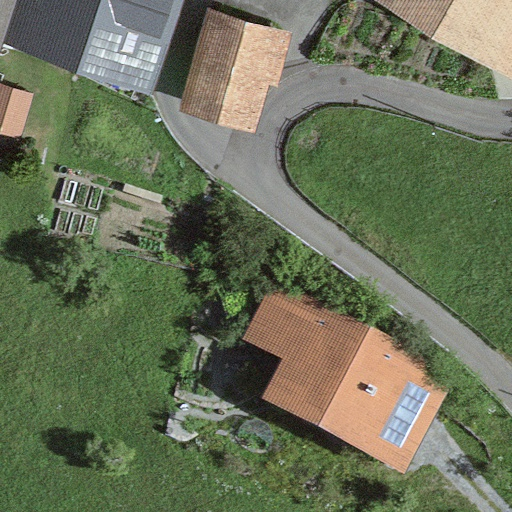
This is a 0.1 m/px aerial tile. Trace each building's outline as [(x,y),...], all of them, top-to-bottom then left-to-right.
[(20,0),(12,24),(57,40),(67,0),(20,0)] [(177,0),(67,0),(57,40),(143,71),(161,23),(169,26),(177,0)] [(414,0),(478,38),(501,0),(414,0)] [(511,0),(501,0),(478,38),(511,59),(511,0)] [(214,17),(192,97),(247,113),(270,35),(214,17)] [(0,89),(0,121),(16,126),(25,96),(0,89)] [(432,399),(410,371),(274,300),(253,338),(297,361),(279,396),(401,460),(432,399)]
